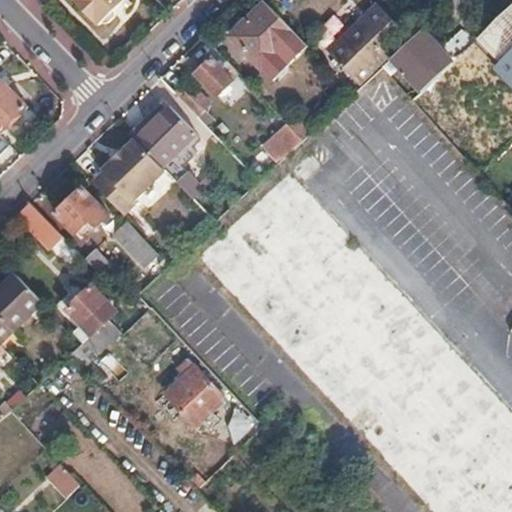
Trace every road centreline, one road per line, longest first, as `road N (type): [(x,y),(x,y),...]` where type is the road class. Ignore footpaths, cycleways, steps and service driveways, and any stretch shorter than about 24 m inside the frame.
road 1 (residential): [(211,0),(103,102)]
road 2 (residential): [(103,102),(0,204)]
road 3 (residential): [(4,0),(103,102)]
